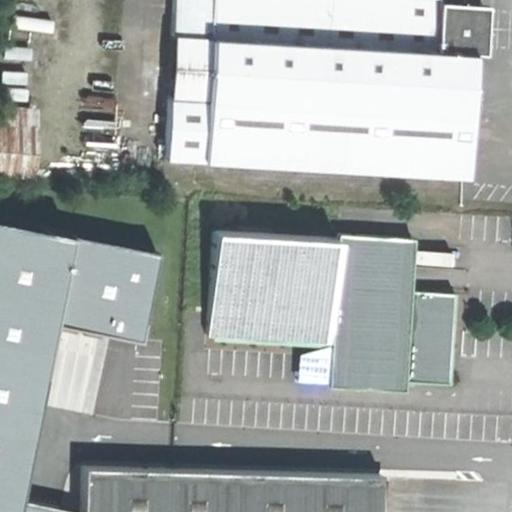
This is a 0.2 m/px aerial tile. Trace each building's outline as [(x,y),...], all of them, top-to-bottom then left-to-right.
[(163,97),(159,157),(461,177),(467,95),(470,52),(480,53),(482,4),(435,0),(168,0),(167,34),(205,36),(201,99),(163,97)] [(167,34),(163,97),(201,99),(205,36),(167,34)] [(147,331),(164,247),(82,231),(83,226),(0,209),(0,511),(24,511),(28,493),(53,370),(65,314),(147,331)] [(332,345),(338,242),(214,234),(207,337),(332,345)] [(329,384),(329,387),(404,393),(404,384),(449,386),(453,320),(454,296),(409,294),(412,242),(338,238),(338,242),(332,345),(331,361),(329,384)] [(331,361),(299,359),(298,382),(329,384),(331,361)] [(77,511),(377,511),(378,476),(79,468),(78,504),(77,511)] [(77,511),(78,504),(28,493),(24,511),(77,511)]
